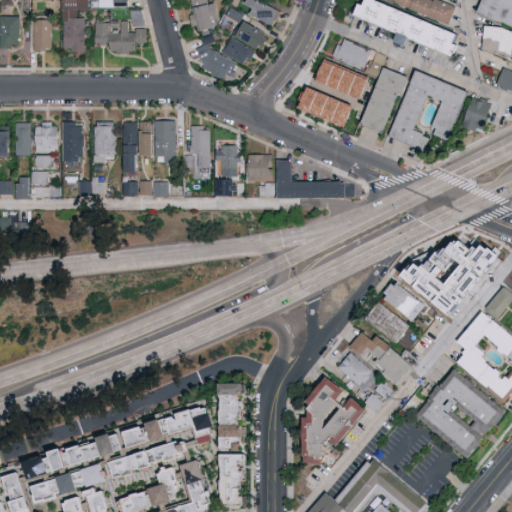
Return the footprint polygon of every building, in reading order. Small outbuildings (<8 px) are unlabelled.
[(68,0),(70,50),(91,49),(90,17),(83,17),(83,10),(95,10),(95,0),(68,0)] [(219,29),(195,30),(193,0),(208,0),(209,4),(218,4),(219,29)] [(252,9),(244,5),(247,0),(258,0),(280,12),(272,26),(249,13),(252,9)] [(355,16),(360,0),(370,0),(461,33),(453,55),(409,39),(407,46),(394,42),(398,32),(355,16)] [(451,23),(385,0),(439,0),(457,6),(451,23)] [(511,0),(511,27),(477,16),(481,0),(511,0)] [(25,15),(5,15),(6,48),(19,48),(19,44),(26,44),(25,15)] [(57,18),(39,19),(40,50),(58,49),(57,18)] [(101,20),(101,43),(116,43),(116,51),(142,51),(142,31),(134,31),(134,20),(101,20)] [(236,35),(245,20),(269,35),(260,50),(236,35)] [(511,58),(480,47),(488,25),(511,33),(511,58)] [(255,51),(246,66),(222,51),(231,37),(255,51)] [(333,56),(341,37),(372,51),(363,70),(333,56)] [(382,76),(388,54),(380,52),(377,60),(372,59),(369,72),(382,76)] [(363,97),(315,83),(322,61),(369,76),(363,97)] [(511,90),(511,93),(496,87),(505,64),(511,66),(511,90)] [(361,125),(383,67),(407,76),(385,134),(361,125)] [(468,89),(451,141),(432,135),(443,101),(427,96),(415,131),(431,136),(427,150),(391,139),(413,71),(468,89)] [(345,127),(297,108),(305,86),(353,105),(345,127)] [(461,126),(474,96),(492,104),(480,134),(461,126)] [(160,156),(169,155),(169,161),(181,160),(180,119),(159,120),(160,156)] [(68,120),(68,160),(87,160),(87,121),(68,120)] [(100,161),(111,161),(111,156),(121,156),(121,120),(100,120),(100,161)] [(158,120),(145,120),(144,154),(158,154),(158,120)] [(37,122),(22,121),(21,153),(36,154),(37,122)] [(145,121),(130,121),(129,173),(143,173),(145,121)] [(40,150),(64,151),(65,123),(41,123),(40,150)] [(17,126),(0,125),(0,156),(17,157),(17,126)] [(214,166),(214,126),(195,126),(194,152),(202,152),(202,166),(214,166)] [(225,176),(242,175),(242,146),(220,146),(220,160),(225,160),(225,176)] [(56,168),(57,154),(40,154),(40,167),(56,168)] [(251,181),(276,180),(276,154),(250,154),(251,181)] [(53,170),(36,170),(36,183),(54,183),(53,170)] [(23,198),(34,198),(35,177),(24,176),(23,198)] [(237,178),(221,179),(221,196),(238,195),(237,178)] [(16,194),(17,180),(3,180),(3,193),(16,194)] [(97,180),(83,180),(83,194),(97,195),(97,180)] [(144,194),(155,194),(156,180),(145,180),(144,194)] [(158,180),(158,195),(171,195),(172,181),(158,180)] [(129,195),(143,195),(144,181),(130,181),(129,195)] [(0,215),(0,234),(35,235),(35,221),(23,221),(24,216),(0,215)] [(431,305),(399,279),(387,294),(418,320),(431,305)] [(502,318),(511,306),(511,289),(509,286),(490,307),(502,318)] [(400,341),(412,322),(381,302),(369,320),(400,341)] [(511,402),(511,401),(511,373),(510,376),(486,358),(489,353),(481,347),(490,334),(505,346),(502,351),(511,358),(511,331),(485,311),(462,341),(471,348),(460,363),(511,402)] [(378,339),(366,330),(355,345),(367,355),(372,350),(383,359),(394,345),(381,335),(378,339)] [(401,383),(417,366),(396,346),(380,363),(401,383)] [(341,371),(370,388),(380,371),(351,354),(341,371)] [(420,415),(473,458),(509,413),(456,371),(420,415)] [(311,460),(332,460),(332,439),(342,439),(347,444),(375,410),(362,399),(349,399),(355,392),(336,376),(315,401),(319,404),(319,414),(312,414),(311,460)] [(250,381),(227,380),(226,421),(245,422),(246,392),(250,392),(250,381)] [(216,403),(175,414),(180,431),(204,424),(208,435),(224,431),(216,403)] [(164,438),(177,433),(171,415),(157,420),(164,438)] [(162,439),(157,422),(130,429),(129,427),(106,432),(108,438),(78,446),(82,460),(162,439)] [(226,447),(248,447),(248,423),(226,422),(226,447)] [(191,454),(185,438),(118,459),(123,475),(191,454)] [(78,464),(73,444),(61,448),(67,467),(78,464)] [(249,452),(227,452),(226,501),(248,501),(249,452)] [(59,472),(56,454),(36,457),(38,475),(59,472)] [(201,500),(176,507),(177,511),(219,511),(222,511),(208,457),(191,462),(201,500)] [(368,511),(374,505),(374,502),(383,490),(414,511),(428,511),(437,500),(378,460),(371,459),(344,498),(329,487),(312,511),(368,511)] [(97,483),(115,478),(110,461),(92,466),(97,483)] [(72,490),(96,484),(92,468),(68,473),(72,490)] [(24,511),(39,509),(33,470),(17,472),(24,511)] [(0,475),(0,495),(9,493),(4,475),(0,475)] [(47,500),(71,493),(67,476),(42,482),(47,500)] [(180,498),(174,480),(157,486),(163,503),(180,498)] [(157,488),(129,495),(132,511),(160,504),(157,488)] [(102,511),(120,511),(114,489),(97,494),(102,511)] [(93,511),(90,494),(73,498),(76,511),(93,511)] [(0,503),(0,511),(16,511),(14,500),(0,503)] [(375,511),(397,511),(381,502),(375,511)]
